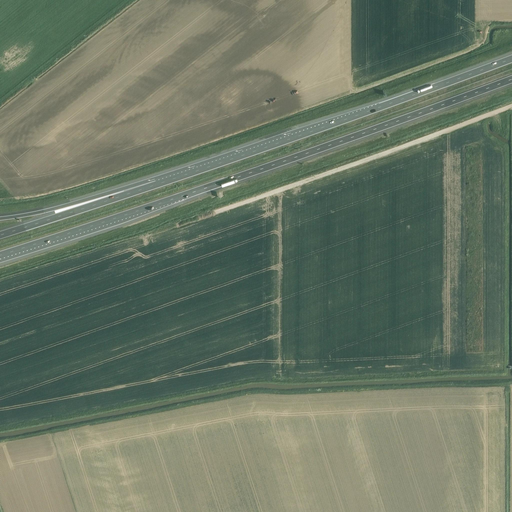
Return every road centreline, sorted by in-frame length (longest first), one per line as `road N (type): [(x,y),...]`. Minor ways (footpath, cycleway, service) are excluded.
road 1 (motorway): [(0,255),(511,79)]
road 2 (motorway): [(511,58),(156,184)]
road 3 (motorway): [(156,184),(0,235)]
road 4 (motorway): [(156,184),(0,218)]
